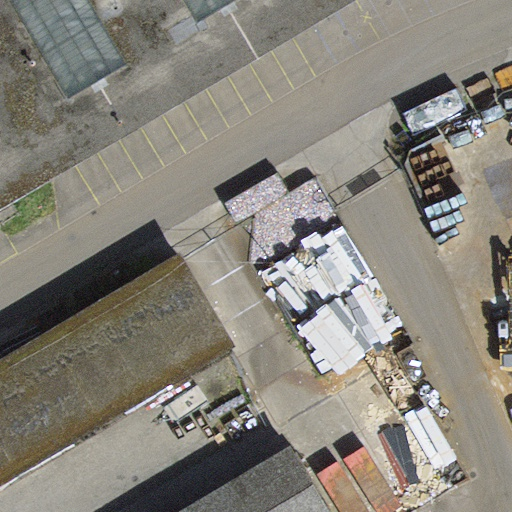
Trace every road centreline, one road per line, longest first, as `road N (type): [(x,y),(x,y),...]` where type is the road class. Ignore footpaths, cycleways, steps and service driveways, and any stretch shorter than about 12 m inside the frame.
road 1 (residential): [(511,3),(321,97),(0,291)]
road 2 (unknown): [(85,511),(255,403)]
